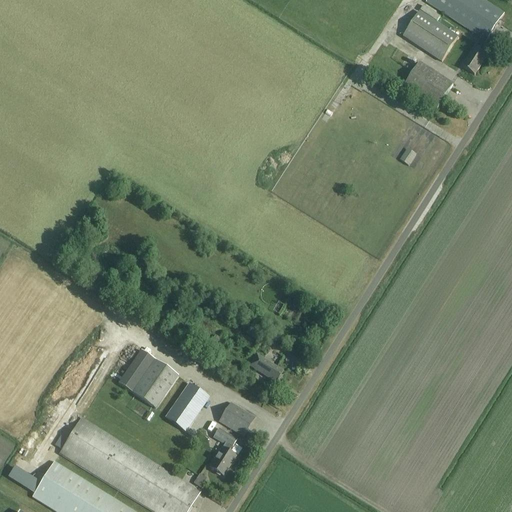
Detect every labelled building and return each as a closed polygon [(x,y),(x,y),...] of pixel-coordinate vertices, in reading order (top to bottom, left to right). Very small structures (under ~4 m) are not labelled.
[(475,75),(488,55),(481,50),(504,14),(482,0),(428,0),(426,3),(481,38),(463,67),(475,75)] [(441,64),(458,38),(420,14),(403,39),(441,64)] [(436,112),(453,85),(419,64),(402,91),(436,112)] [(250,326),(245,333),(257,341),(262,334),(250,326)] [(141,354),(119,386),(155,410),(177,378),(141,354)] [(275,383),(283,371),(256,355),(249,366),(275,383)] [(225,376),(229,369),(219,363),(215,369),(225,376)] [(36,385),(44,390),(48,383),(40,378),(36,385)] [(165,417),(164,418),(186,432),(208,399),(187,385),(165,417)] [(31,395),(38,398),(40,393),(34,390),(31,395)] [(243,438),(255,419),(230,404),(218,423),(243,438)] [(81,420),(59,455),(41,484),(34,495),(33,498),(54,511),(188,511),(200,493),(81,420)] [(231,449),(237,441),(219,429),(213,438),(225,445),(210,469),(223,477),(235,457),(228,452),(230,449),(231,449)] [(172,451),(176,445),(171,442),(167,448),(172,451)] [(8,479),(34,495),(41,484),(14,468),(8,479)]
